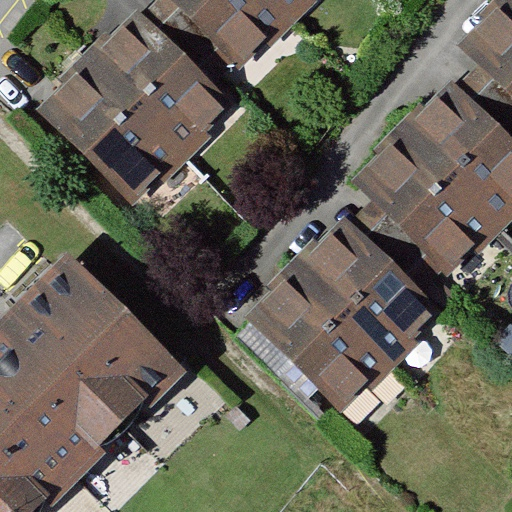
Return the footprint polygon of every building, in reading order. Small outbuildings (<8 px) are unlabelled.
[(307,0),(181,0),(252,62),(307,0)] [(231,99),(143,16),(51,112),(140,195),(231,99)] [(511,25),(488,53),(511,73),(511,25)] [(511,211),(511,120),(471,81),(371,183),(457,268),(511,211)] [(448,298),(362,217),(257,328),(343,409),(448,298)] [(0,511),(59,511),(200,370),(87,259),(0,347),(0,511)]
